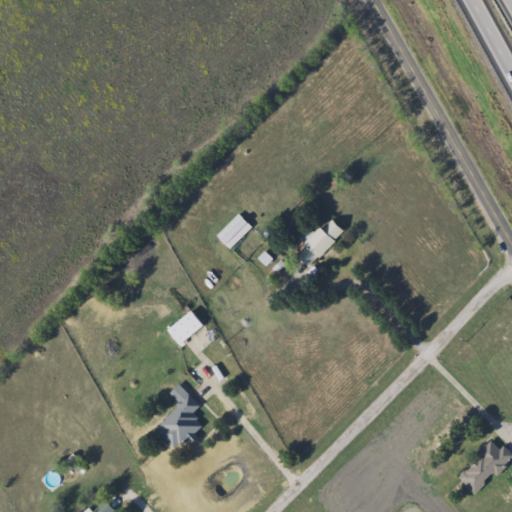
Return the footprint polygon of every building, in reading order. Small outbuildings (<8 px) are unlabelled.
[(212,235),(236,214),(249,228),(225,249),(212,235)] [(338,228),(308,268),(289,254),(312,223),(319,229),(326,219),(338,228)] [(168,447),(152,422),(176,406),(166,391),(178,383),(195,408),(191,411),(201,425),(168,447)] [(508,454),(474,495),(454,478),(488,437),(508,454)] [(75,511),(83,504),(89,510),(100,500),(112,511),(75,511)]
